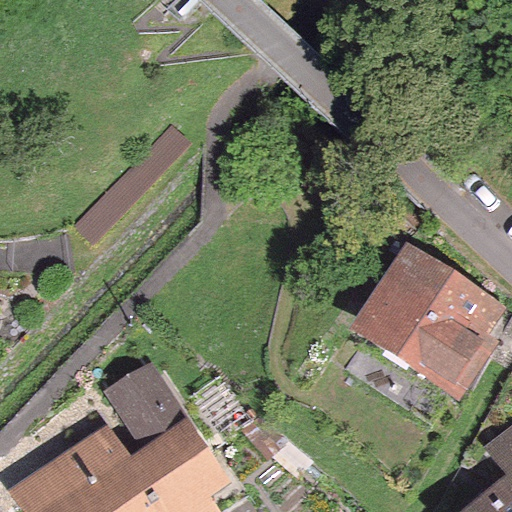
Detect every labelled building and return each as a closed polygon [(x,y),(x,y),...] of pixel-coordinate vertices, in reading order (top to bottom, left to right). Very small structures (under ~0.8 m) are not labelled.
[(441,74),(414,58),(378,123),(406,139),(441,74)] [(78,226),(94,242),(186,151),(170,135),(78,226)] [(312,190),(339,214),(361,190),(335,166),(312,190)] [(501,327),(411,257),(334,355),(423,425),(501,327)] [(137,358),(101,379),(149,458),(198,428),(162,369),(149,377),(137,358)] [(233,387),(204,407),(227,439),(256,419),(233,387)] [(511,511),(511,444),(489,465),(500,478),(461,511),(511,511)] [(32,507),(35,511),(130,511),(149,499),(130,472),(114,449),(32,507)] [(217,451),(149,499),(130,511),(237,511),(252,502),(217,451)]
